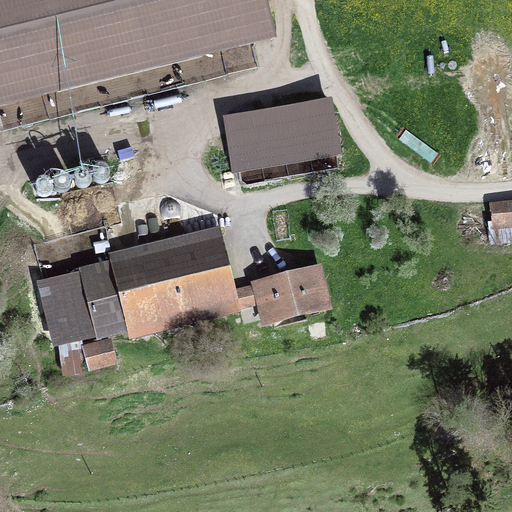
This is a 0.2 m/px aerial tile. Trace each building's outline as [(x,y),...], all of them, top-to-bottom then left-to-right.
[(0,0),(0,93),(266,28),(259,0),(0,0)] [(322,92),(221,108),(230,162),(331,146),(322,92)] [(91,157),(86,161),(86,168),(90,173),(97,174),(102,169),(103,163),(98,158),(91,157)] [(83,164),(76,161),(70,163),(67,169),(70,176),(76,178),(82,176),(85,170),(83,164)] [(64,177),(63,169),(56,166),(49,168),(47,176),(51,182),(59,182),(64,177)] [(45,174),(39,170),(32,171),(29,177),(30,184),(36,187),(43,186),(46,180),(45,174)] [(511,211),(511,190),(490,193),(492,214),(511,211)] [(90,324),(229,291),(227,282),(215,231),(76,263),(90,324)] [(311,261),(227,282),(229,291),(231,300),(257,294),(262,314),(320,300),(311,261)] [(87,359),(81,341),(69,305),(51,311),(70,369),(88,364),(87,359)] [(100,334),(81,341),(87,359),(106,353),(100,334)]
